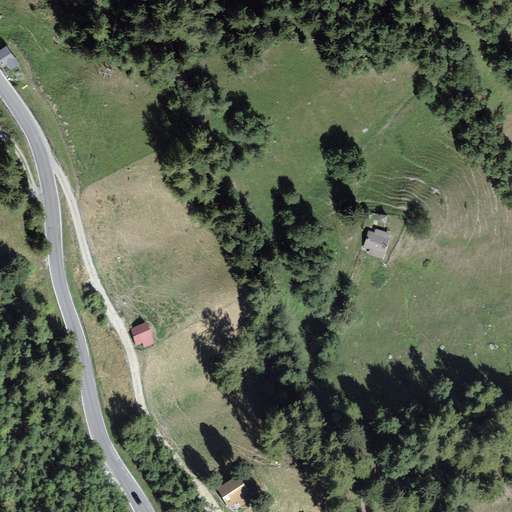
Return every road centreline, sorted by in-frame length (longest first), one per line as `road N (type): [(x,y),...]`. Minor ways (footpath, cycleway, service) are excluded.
road 1 (tertiary): [(144,511),(101,443),(57,277),(41,152),(0,83)]
road 2 (track): [(43,160),(56,167),(71,198),(95,281),(132,353),(143,410),(216,511)]
road 3 (track): [(364,229),(323,371),(343,457)]
